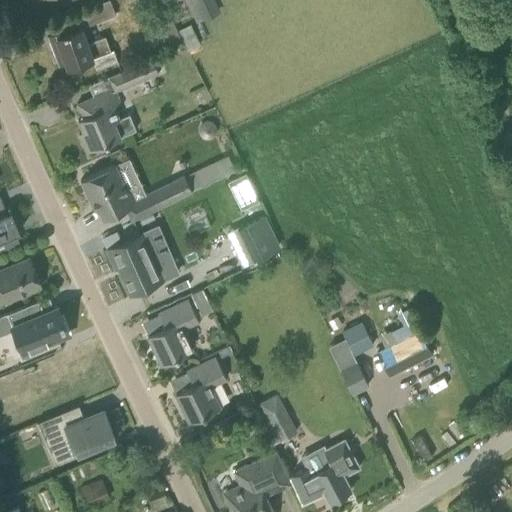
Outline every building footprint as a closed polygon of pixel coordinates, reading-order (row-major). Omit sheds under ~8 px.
[(104,0),(79,9),(85,25),(113,14),(108,0),(104,0)] [(191,0),(200,19),(200,20),(219,12),(213,0),(191,0)] [(157,23),(169,50),(183,43),(171,17),(157,23)] [(92,57),(109,51),(104,35),(86,42),(81,27),(67,33),(66,31),(63,32),(62,31),(47,36),(56,59),(63,56),(67,67),(93,58),(92,57)] [(119,70),(120,71),(126,86),(157,73),(151,57),(119,70)] [(135,130),(129,113),(119,117),(114,105),(120,103),(114,88),(77,103),(83,117),(77,120),(82,131),(79,132),(86,150),(135,130)] [(127,192),(114,164),(80,180),(89,199),(93,197),(103,218),(124,208),(129,220),(158,207),(158,206),(182,194),(182,195),(191,191),(183,174),(135,196),(132,190),(127,192)] [(245,172),(227,181),(241,209),(259,200),(245,172)] [(0,252),(18,245),(10,226),(14,224),(7,206),(0,209),(0,252)] [(238,228),(253,258),(278,246),(263,215),(238,228)] [(106,248),(115,268),(118,267),(130,293),(177,272),(157,226),(106,248)] [(0,269),(0,302),(41,285),(29,257),(0,269)] [(201,288),(190,293),(195,302),(206,297),(201,288)] [(46,297),(14,310),(32,353),(49,346),(48,343),(76,331),(69,314),(67,315),(62,303),(51,308),(46,297)] [(165,326),(147,335),(161,364),(192,349),(183,328),(197,321),(187,298),(158,312),(165,326)] [(336,317),(328,321),(333,330),(341,325),(336,317)] [(360,320),(342,330),(354,354),(373,344),(360,320)] [(375,350),(388,376),(431,354),(418,328),(375,350)] [(168,378),(168,379),(189,421),(220,406),(210,386),(226,379),(215,355),(168,378)] [(368,386),(357,363),(339,372),(351,395),(368,386)] [(262,415),(275,441),(296,431),(283,404),(262,415)] [(115,439),(108,421),(103,409),(83,417),(78,405),(36,422),(47,447),(71,437),(78,454),(115,439)] [(306,467),(289,476),(302,504),(324,493),(329,501),(351,489),(343,475),(359,467),(344,439),(325,449),(323,446),(301,457),(306,467)] [(223,495),(231,511),(272,511),(265,495),(291,484),(276,451),(233,470),(240,487),(223,495)] [(78,487),(84,502),(112,491),(106,477),(78,487)] [(148,495),(151,503),(165,498),(162,489),(148,495)]
